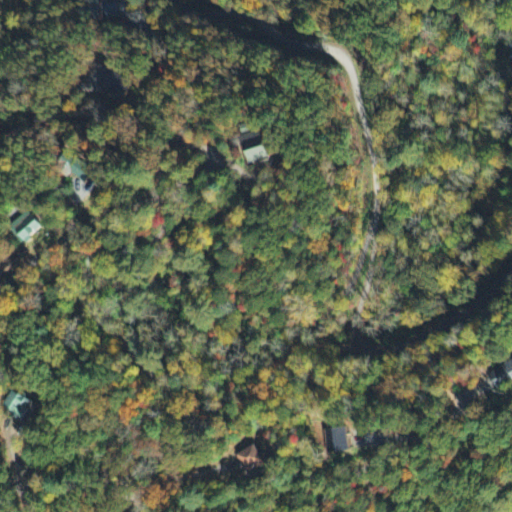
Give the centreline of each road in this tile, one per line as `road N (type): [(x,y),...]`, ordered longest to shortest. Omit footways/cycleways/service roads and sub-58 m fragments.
road 1 (residential): [(511,262),(443,322),(390,348),(360,344),(351,323),(373,237),(373,173),(344,61),(279,39),(248,16),(185,14),(166,0)]
road 2 (residential): [(0,133),(89,114),(163,177),(152,194),(93,223),(0,289),(8,485),(24,495),(30,511)]
road 3 (residential): [(295,511),(458,411),(448,392),(354,389),(311,377),(294,360),(297,344),(344,290),(373,221)]
road 4 (residential): [(130,511),(121,492),(125,475),(193,433),(188,415),(116,337),(109,310),(116,283),(181,187),(178,176),(161,172)]
